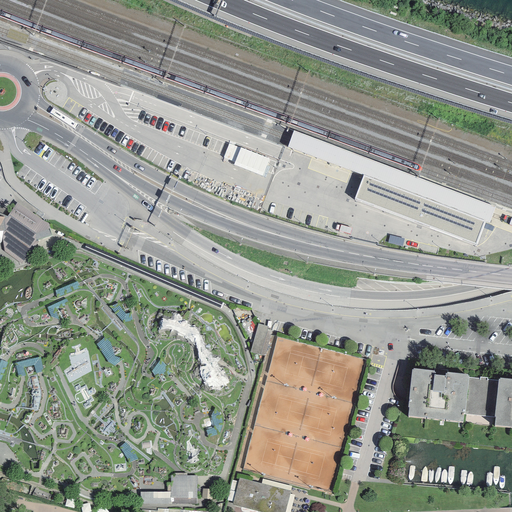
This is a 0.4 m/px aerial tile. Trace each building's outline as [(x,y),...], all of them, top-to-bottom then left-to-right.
[(362,176),(485,223),(488,225),(495,207),(293,130),(287,147),(362,176)] [(228,144),(224,162),(266,172),(270,154),(228,144)] [(485,223),(362,176),(354,199),(476,246),(485,223)] [(7,216),(3,215),(5,230),(3,231),(2,239),(4,251),(22,264),(38,241),(52,236),(48,223),(43,221),(17,202),(7,216)] [(258,325),(250,318),(239,324),(245,337),(253,339),(250,353),(261,356),(266,334),(268,328),(258,325)] [(433,372),(411,369),(406,416),(463,422),(464,415),(467,379),(468,375),(444,373),(444,375),(433,374),(433,372)] [(478,380),(467,379),(464,415),(493,418),(497,382),(487,381),(488,378),(478,378),(478,380)] [(511,380),(497,379),(497,382),(493,418),(492,425),(511,427),(511,380)] [(170,476),(171,492),(197,492),(197,483),(197,476),(181,476),(170,476)] [(261,484),(239,478),(235,491),(232,505),(260,511),(284,511),(289,494),(290,491),(261,484)] [(261,484),(290,491),(291,486),(262,479),(261,484)] [(212,490),(201,489),(200,499),(211,500),(212,490)] [(158,492),(140,492),(140,505),(197,505),(197,492),(171,492),(158,492)] [(289,511),(294,495),(289,494),(284,511),(289,511)]
